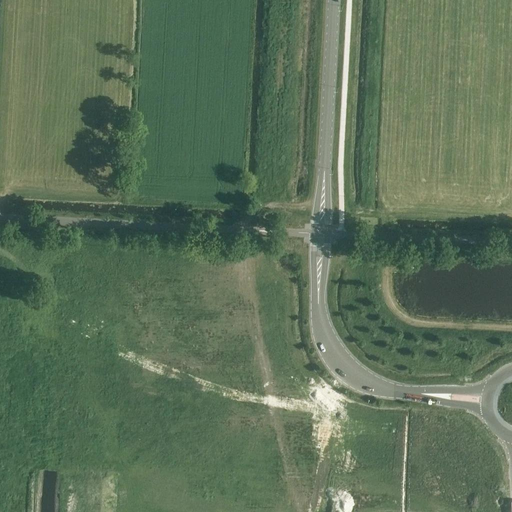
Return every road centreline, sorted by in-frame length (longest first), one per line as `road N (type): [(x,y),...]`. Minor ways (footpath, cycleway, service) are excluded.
road 1 (unclassified): [(314,234),(0,218)]
road 2 (track): [(387,237),(384,285),(392,311),(410,324),(511,331)]
road 3 (secondary): [(332,0),(322,193)]
road 4 (secondary): [(318,282),(320,327),(341,366),(387,390),(432,394)]
road 5 (unclassified): [(511,242),(327,234)]
